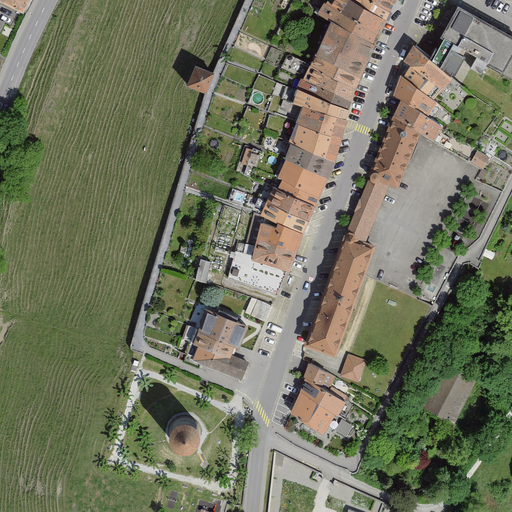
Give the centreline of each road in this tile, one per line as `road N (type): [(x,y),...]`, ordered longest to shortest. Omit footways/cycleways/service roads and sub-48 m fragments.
road 1 (residential): [(412,0),(273,381),(251,511)]
road 2 (residential): [(50,0),(0,110)]
